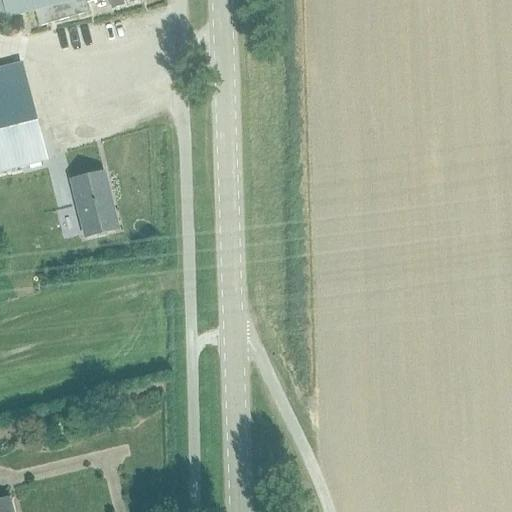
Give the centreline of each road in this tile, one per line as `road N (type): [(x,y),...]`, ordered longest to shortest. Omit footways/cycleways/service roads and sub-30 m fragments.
road 1 (tertiary): [(241,511),(222,0)]
road 2 (unclassified): [(194,511),(180,0)]
